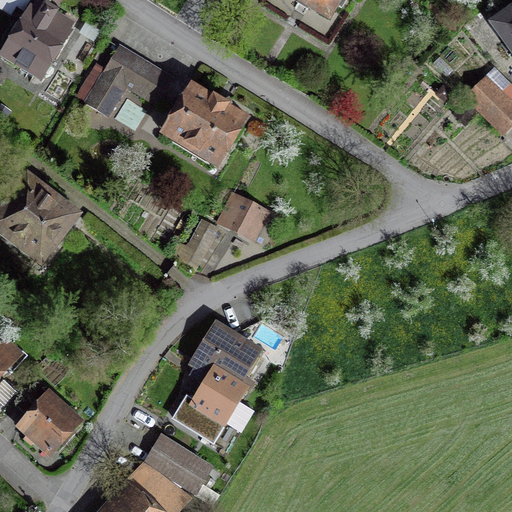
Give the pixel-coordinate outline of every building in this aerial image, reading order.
[(301,0),(328,16),(335,5),(341,8),(346,0),(301,0)] [(4,56),(40,78),(72,25),(56,15),(57,13),(45,6),(44,8),(36,3),(4,56)] [(511,18),(501,27),(511,41),(511,18)] [(120,48),(104,74),(156,105),(171,80),(120,48)] [(99,111),(115,86),(102,78),(86,104),(99,111)] [(486,80),(467,99),(504,135),(511,126),(511,105),(500,94),(486,80)] [(511,88),(508,85),(500,94),(511,105),(511,88)] [(168,133),(217,163),(242,123),(224,112),(226,107),(214,100),(211,104),(193,93),(168,133)] [(28,184),(0,220),(0,229),(21,245),(20,246),(20,252),(28,258),(34,258),(35,256),(40,260),(72,218),(55,205),(56,203),(44,194),(43,195),(28,184)] [(262,214),(231,198),(219,220),(250,236),(262,214)] [(196,365),(202,369),(212,375),(215,371),(235,383),(254,353),(218,330),(196,365)] [(0,375),(19,355),(2,340),(0,342),(0,375)] [(246,390),(235,383),(215,371),(212,375),(202,369),(195,380),(205,386),(194,403),(187,399),(174,419),(213,443),(246,390)] [(20,428),(50,455),(79,423),(38,386),(18,408),(29,418),(20,428)] [(211,468),(164,439),(148,464),(194,494),(211,468)] [(173,511),(186,499),(167,482),(156,494),(148,487),(142,494),(136,488),(132,493),(129,490),(108,511),(173,511)]
